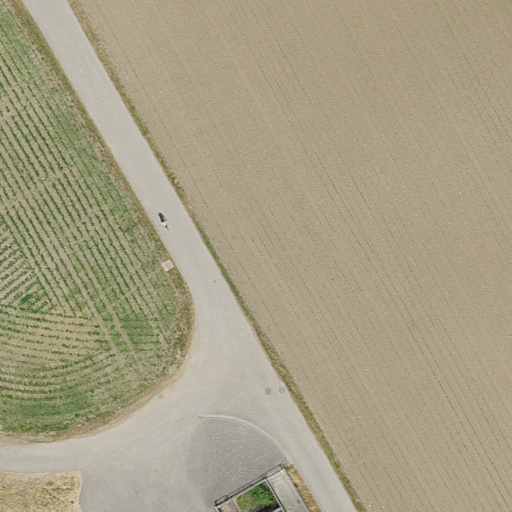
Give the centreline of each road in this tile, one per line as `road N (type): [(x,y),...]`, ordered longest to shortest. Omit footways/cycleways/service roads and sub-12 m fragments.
road 1 (track): [(338,511),(48,0)]
road 2 (track): [(250,356),(87,452),(0,455)]
